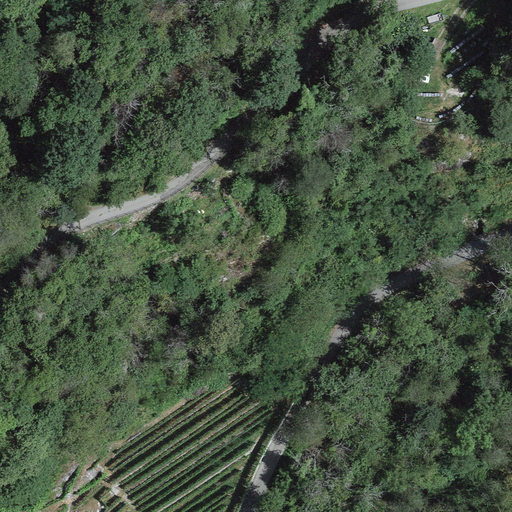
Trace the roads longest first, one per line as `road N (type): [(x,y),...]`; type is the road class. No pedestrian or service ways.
road 1 (unclassified): [(0,297),(37,245),(173,187),(341,28),(416,0)]
road 2 (unclassified): [(511,236),(388,286),(360,309),(281,437),(249,511)]
